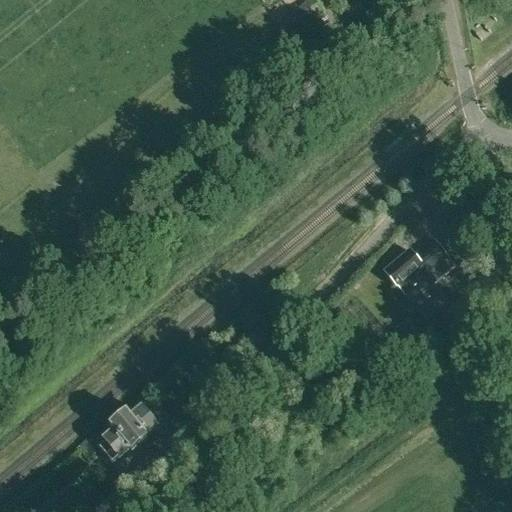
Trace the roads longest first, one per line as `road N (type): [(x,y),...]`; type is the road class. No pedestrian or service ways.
road 1 (unclassified): [(479,145),(454,161),(105,511)]
road 2 (unclassified): [(479,145),(448,0)]
